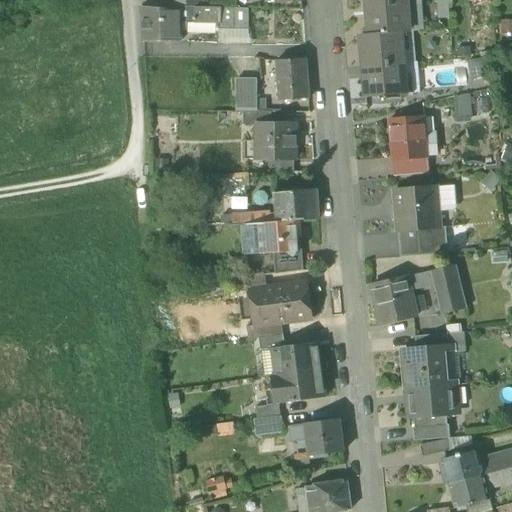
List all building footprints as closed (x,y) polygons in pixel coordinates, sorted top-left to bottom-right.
[(174,0),(175,8),(187,8),(186,0),(174,0)] [(449,20),(448,0),(436,0),(438,20),(449,20)] [(419,1),(407,2),(410,33),(414,32),(417,32),(423,31),(420,1),(419,1)] [(410,33),(407,2),(368,6),(370,36),(401,33),(410,33)] [(179,43),(179,33),(178,13),(175,12),(143,7),(144,44),(179,43)] [(179,33),(187,32),(187,24),(219,25),(221,25),(221,9),(187,8),(175,8),(175,12),(178,13),(179,33)] [(219,31),(249,32),(249,10),(233,10),(221,9),(221,25),(219,25),(219,31)] [(511,21),(501,22),(501,36),(511,35),(511,21)] [(219,31),(219,25),(187,24),(187,32),(218,33),(219,31)] [(218,43),(248,44),(249,32),(219,31),(218,33),(218,43)] [(401,33),(404,64),(416,63),(414,32),(410,33),(401,33)] [(404,64),(401,33),(370,36),(362,37),(364,67),(404,64)] [(468,61),(470,78),(483,77),(482,60),(468,61)] [(276,63),(279,103),(280,103),(310,101),(307,61),(276,63)] [(418,63),(416,63),(404,64),(407,96),(421,95),(418,63)] [(407,96),(404,64),(364,67),(367,99),(407,96)] [(238,113),(243,113),(257,113),(257,105),(256,81),(237,81),(238,113)] [(486,92),(474,92),(474,116),(486,116),(486,92)] [(455,98),(457,121),(471,119),(469,95),(455,98)] [(272,113),(257,113),(243,113),(243,127),(256,127),(256,126),(271,126),(272,113)] [(425,119),(389,122),(392,162),(428,159),(427,146),(436,145),(435,133),(426,134),(425,119)] [(293,162),(294,162),(295,126),(271,126),(256,126),(256,127),(256,162),(265,162),(293,162)] [(511,145),(508,144),(501,163),(511,167),(511,145)] [(392,162),(394,178),(430,175),(428,159),(392,162)] [(265,162),(265,174),(274,174),(292,173),(293,162),(265,162)] [(502,181),(492,173),(481,185),(491,194),(502,181)] [(455,188),(436,189),(438,213),(457,211),(455,188)] [(394,192),(398,233),(415,231),(439,229),(438,213),(436,189),(394,192)] [(277,215),(278,223),(297,221),(319,220),(317,191),(276,195),(277,215)] [(270,215),(270,214),(222,217),(223,226),(241,225),(278,223),(277,215),(270,215)] [(299,251),(297,221),(278,223),(241,225),(243,256),(274,254),(299,252),(299,251)] [(439,229),(415,231),(417,258),(448,255),(446,228),(439,229)] [(400,259),(417,258),(415,231),(398,233),(400,259)] [(274,254),(276,276),(304,272),(302,251),(299,251),(299,252),(274,254)] [(435,286),(443,316),(467,310),(456,267),(432,273),(435,286)] [(435,286),(432,273),(418,276),(421,289),(435,286)] [(418,276),(407,279),(410,292),(421,289),(418,276)] [(241,280),(243,293),(251,292),(251,291),(267,289),(266,277),(241,280)] [(412,300),(410,292),(407,279),(373,287),(382,326),(416,318),(415,316),(412,300)] [(256,326),(256,328),(282,324),(311,320),(306,284),(267,289),(251,291),(251,292),(252,299),(255,320),(256,326)] [(424,297),(412,300),(415,316),(428,313),(424,297)] [(248,321),(255,320),(252,299),(245,299),(248,321)] [(249,341),(259,339),(284,336),(282,324),(256,328),(256,326),(247,328),(249,341)] [(445,348),(445,351),(450,350),(449,335),(423,337),(424,350),(445,348)] [(285,348),(284,336),(259,339),(260,352),(273,350),(285,348)] [(273,350),(277,377),(321,371),(317,344),(285,348),(273,350)] [(405,352),(408,391),(448,387),(445,351),(445,348),(424,350),(417,351),(405,352)] [(450,350),(445,351),(448,387),(453,387),(461,386),(459,350),(450,350)] [(324,399),(321,371),(277,377),(271,378),(274,406),(279,405),(324,399)] [(453,387),(448,387),(408,391),(410,421),(414,420),(447,417),(455,417),(453,387)] [(256,408),(257,420),(281,417),(279,405),(274,406),(256,408)] [(255,420),(257,436),(284,433),(281,417),(257,420),(255,420)] [(447,426),(447,417),(414,420),(415,429),(447,426)] [(308,439),(311,461),(329,458),(329,454),(344,452),(340,422),(290,428),(292,441),(308,439)] [(234,423),(217,425),(219,438),(235,437),(234,423)] [(413,429),(414,442),(450,439),(449,426),(447,426),(415,429),(413,429)] [(447,440),(450,451),(473,446),(471,437),(450,439),(447,440)] [(420,446),(423,458),(450,451),(447,440),(420,446)] [(511,450),(479,460),(483,476),(511,468),(511,450)] [(450,485),(483,476),(479,460),(476,452),(443,461),(450,485)] [(511,468),(483,476),(487,490),(511,484),(511,468)] [(490,501),(487,490),(483,476),(450,485),(456,509),(466,507),(490,501)] [(224,478),(205,483),(210,501),(229,496),(224,478)] [(297,491),(299,511),(341,511),(351,511),(347,482),(306,488),(307,489),(297,491)] [(466,507),(467,511),(487,511),(492,511),(490,501),(466,507)]
